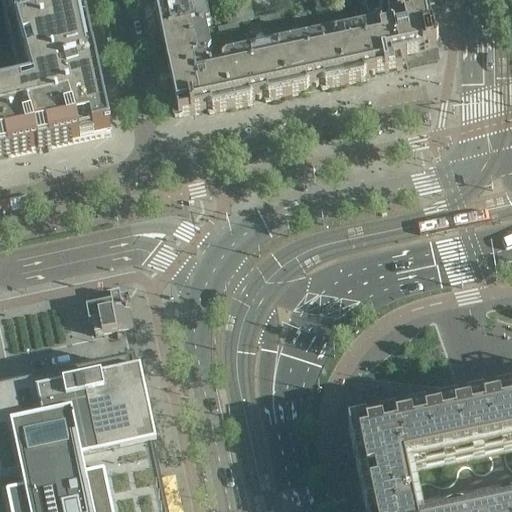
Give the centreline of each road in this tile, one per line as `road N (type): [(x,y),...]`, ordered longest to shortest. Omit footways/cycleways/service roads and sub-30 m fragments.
road 1 (residential): [(478,82),(458,84),(424,106),(153,168)]
road 2 (secondary): [(503,165),(296,215),(250,234),(225,258)]
road 3 (secondary): [(208,284),(198,321),(201,365),(232,511)]
road 4 (residential): [(153,168),(118,0)]
road 5 (secondary): [(349,287),(511,245)]
road 6 (unclassified): [(225,258),(158,234),(64,252)]
road 7 (residential): [(153,168),(0,201)]
road 8 (unclassified): [(64,252),(149,257),(208,284)]
road 9 (secondary): [(310,511),(288,384)]
